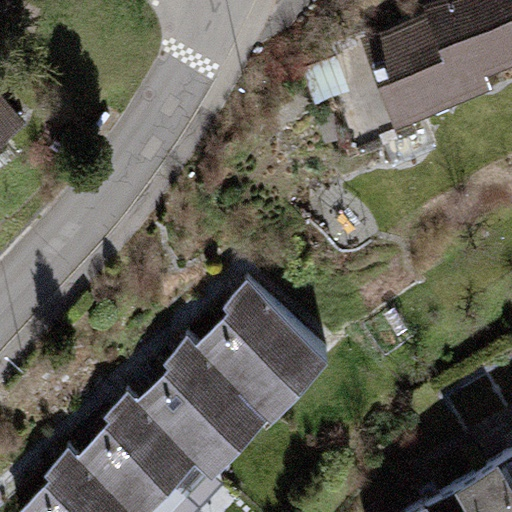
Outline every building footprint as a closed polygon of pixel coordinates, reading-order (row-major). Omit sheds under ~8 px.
[(511,81),(511,0),(439,0),(364,30),(402,125),(511,81)] [(0,133),(27,110),(0,79),(0,133)] [(334,358),(258,281),(199,339),(274,416),(334,358)] [(274,416),(199,339),(139,397),(201,460),(214,474),(274,416)] [(134,511),(147,511),(201,460),(139,397),(79,455),(134,511)] [(511,511),(511,446),(482,464),(511,511)] [(134,511),(79,455),(19,511),(134,511)] [(511,511),(482,464),(425,498),(433,511),(511,511)] [(433,511),(425,498),(400,511),(433,511)]
